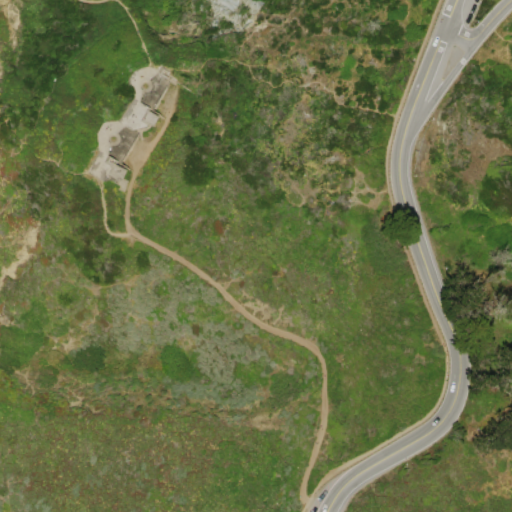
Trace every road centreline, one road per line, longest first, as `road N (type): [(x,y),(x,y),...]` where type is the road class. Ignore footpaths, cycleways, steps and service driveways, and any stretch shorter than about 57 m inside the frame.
road 1 (secondary): [(443,29),(409,114),(398,171),(456,339),(455,398),(424,435),(345,483),(325,511)]
road 2 (residential): [(400,147),(481,30)]
